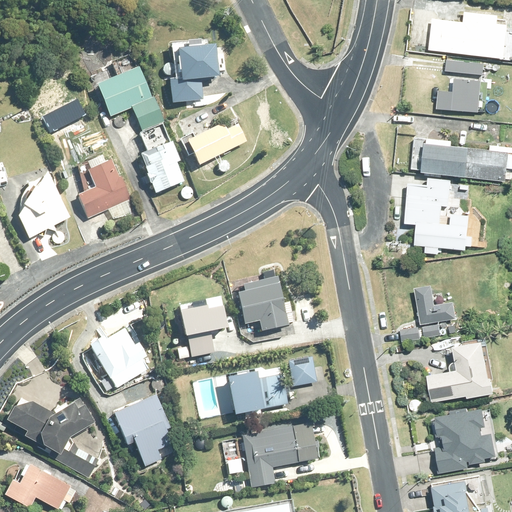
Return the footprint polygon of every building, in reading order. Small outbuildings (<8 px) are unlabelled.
[(498,25),(499,17),(465,13),(463,24),(433,20),(429,51),(503,60),(507,26),(498,25)] [(172,44),(176,79),(170,80),(173,105),(204,101),(202,81),(221,78),(217,45),(210,46),(209,40),(172,44)] [(446,60),(445,72),(483,75),(484,63),(446,60)] [(140,68),(98,86),(111,118),(133,109),(142,132),(163,123),(140,68)] [(436,111),(478,114),(481,82),(453,80),(452,94),(437,93),(436,111)] [(225,123),(188,141),(201,167),(248,143),(239,125),(228,131),(225,123)] [(171,144),(163,125),(140,134),(147,153),(141,155),(146,168),(146,169),(148,174),(147,175),(151,185),(152,185),(156,195),(185,183),(177,164),(181,163),(173,143),(171,144)] [(422,171),(422,174),(506,183),(507,170),(511,170),(511,148),(490,146),(490,152),(469,150),(469,151),(451,149),(452,143),(415,140),(412,170),(422,171)] [(120,178),(113,161),(88,172),(95,188),(78,196),(89,220),(131,200),(121,177),(120,178)] [(71,219),(48,173),(37,190),(33,188),(26,201),(29,203),(19,218),(30,240),(48,230),(56,233),(58,232),(55,227),(71,219)] [(425,248),(425,255),(438,256),(439,249),(466,251),(466,248),(472,248),(473,238),(471,237),(473,219),(469,219),(469,217),(451,216),(451,218),(447,217),(451,181),(429,179),(428,186),(409,185),(406,224),(416,225),(414,247),(425,248)] [(408,267),(410,244),(401,243),(399,266),(408,267)] [(244,285),(246,292),(239,294),(246,325),(261,322),(263,332),(290,327),(289,325),(295,324),(291,303),(284,304),(278,277),(276,278),(275,272),(264,274),(265,280),(244,285)] [(415,290),(420,326),(456,320),(453,303),(442,305),(441,296),(433,297),(431,287),(415,290)] [(221,303),(180,312),(190,361),(214,355),(210,332),(226,329),(221,303)] [(439,325),(422,328),(424,339),(441,336),(439,325)] [(418,328),(400,331),(401,343),(420,340),(418,328)] [(450,374),(427,378),(432,405),(466,398),(467,401),(494,396),(491,380),(489,380),(483,345),(453,350),(455,364),(454,364),(452,366),(451,367),(450,370),(450,372),(450,374)] [(313,358),(289,362),(293,388),(317,383),(313,358)] [(260,380),(259,375),(230,380),(236,417),(266,412),(265,410),(289,405),(283,376),(260,380)] [(129,448),(135,445),(146,469),(177,453),(168,432),(171,431),(156,397),(115,416),(129,448)] [(71,440),(96,423),(80,401),(54,417),(21,399),(7,422),(27,433),(25,438),(49,452),(47,455),(88,479),(98,461),(69,444),(71,440)] [(467,415),(466,411),(449,414),(450,418),(436,420),(436,424),(433,424),(436,440),(439,439),(439,441),(441,440),(443,449),(434,450),(438,475),(468,470),(467,467),(485,464),(485,461),(497,459),(492,437),(483,438),(481,430),(486,430),(483,412),(467,415)] [(311,425),(243,438),(252,489),(276,485),(273,469),(319,460),(311,425)] [(20,477),(23,478),(20,485),(13,482),(5,497),(31,510),(36,500),(59,511),(60,510),(64,511),(68,503),(71,505),(77,493),(71,490),(72,488),(50,477),(51,475),(44,471),(43,472),(30,465),(28,468),(26,467),(20,477)] [(478,505),(474,479),(432,485),(433,490),(431,491),(435,509),(434,509),(434,511),(489,511),(488,511),(486,504),(478,505)] [(145,500),(139,506),(145,511),(151,505),(145,500)]
